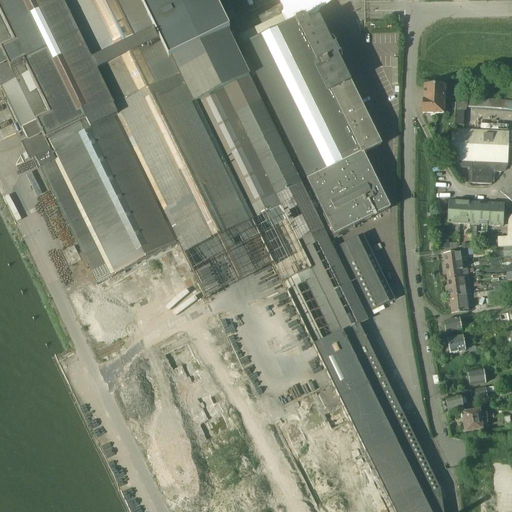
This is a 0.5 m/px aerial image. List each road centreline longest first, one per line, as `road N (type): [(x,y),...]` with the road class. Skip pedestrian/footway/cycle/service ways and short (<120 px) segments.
road 1 (residential): [(451,454),(439,436),(411,281),(410,10)]
road 2 (unknown): [(408,120),(454,190),(484,195),(511,170)]
